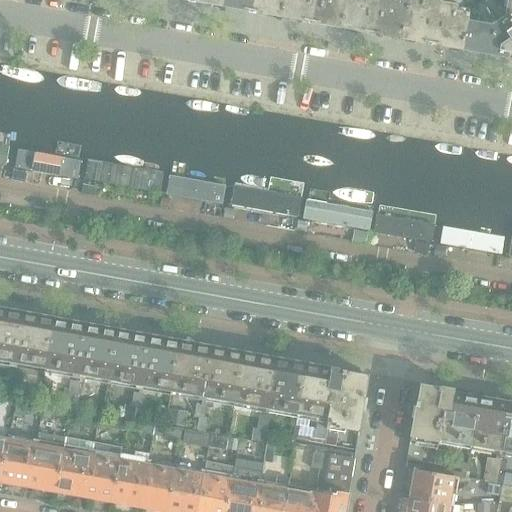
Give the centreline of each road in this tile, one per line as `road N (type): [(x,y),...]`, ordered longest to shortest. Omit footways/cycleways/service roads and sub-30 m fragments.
road 1 (residential): [(0,10),(511,103)]
road 2 (tertiary): [(402,329),(0,256)]
road 3 (residential): [(371,511),(402,329)]
